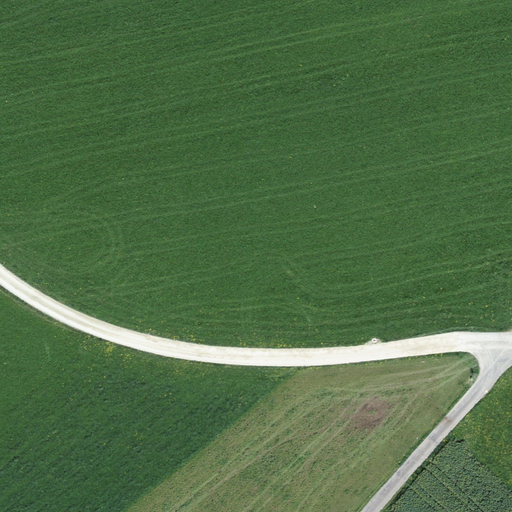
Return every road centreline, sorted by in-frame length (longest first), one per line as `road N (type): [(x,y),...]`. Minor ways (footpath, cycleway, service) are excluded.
road 1 (residential): [(511,341),(323,355),(202,352),(119,336),(55,310),(0,275)]
road 2 (residential): [(373,511),(511,342)]
